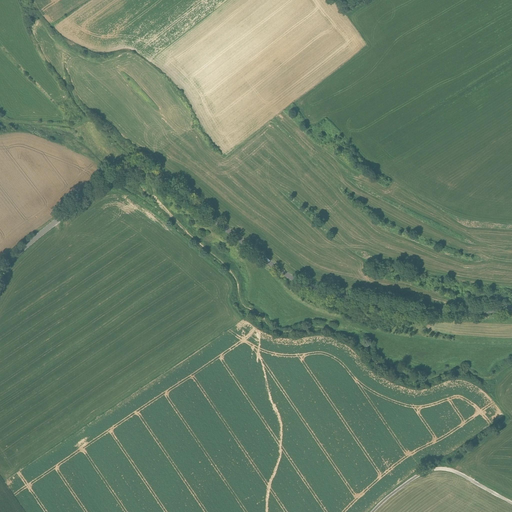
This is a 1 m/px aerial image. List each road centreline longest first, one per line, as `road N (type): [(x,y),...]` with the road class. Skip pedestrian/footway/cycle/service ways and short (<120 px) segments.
road 1 (unclassified): [(511,308),(421,311),(309,286),(169,184),(138,171),(88,194),(0,273)]
road 2 (unclassified): [(372,511),(433,469),(453,471),(511,503)]
